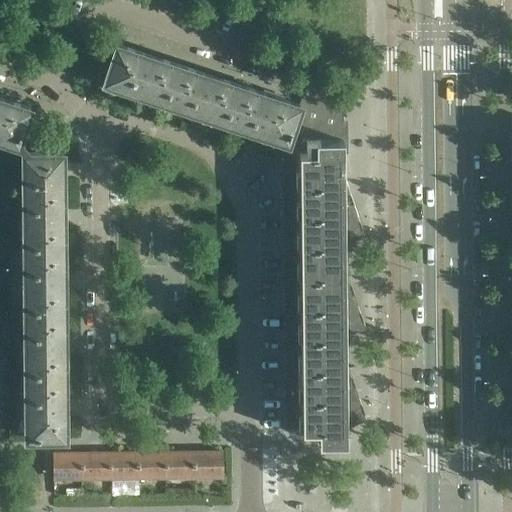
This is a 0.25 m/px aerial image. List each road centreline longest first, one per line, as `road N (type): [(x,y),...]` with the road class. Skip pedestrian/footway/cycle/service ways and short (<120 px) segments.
road 1 (secondary): [(469,511),(454,0)]
road 2 (secondary): [(425,0),(429,511)]
road 3 (residential): [(249,407),(110,409),(99,393),(100,119)]
road 4 (residential): [(249,407),(244,212),(211,149),(100,119)]
road 5 (residential): [(52,88),(86,3),(283,67)]
